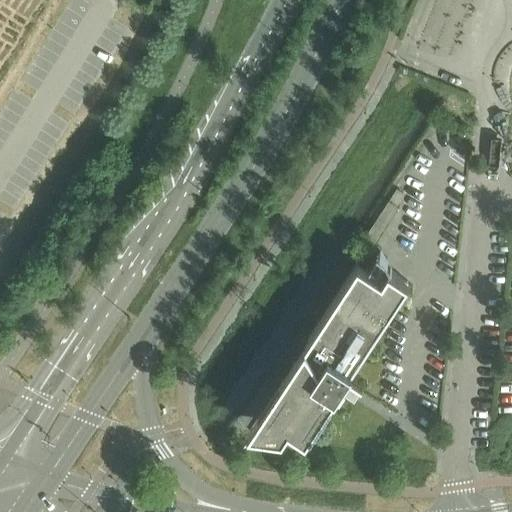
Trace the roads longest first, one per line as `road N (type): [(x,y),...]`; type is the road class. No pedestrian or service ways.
road 1 (secondary): [(286,0),(242,85),(0,450)]
road 2 (secondary): [(157,313),(292,102),(341,0)]
road 3 (residential): [(458,511),(456,458),(492,152)]
road 4 (secondary): [(230,511),(184,478),(156,436),(143,362),(157,313)]
road 5 (secondary): [(47,478),(157,313)]
road 6 (secondary): [(176,511),(47,478)]
